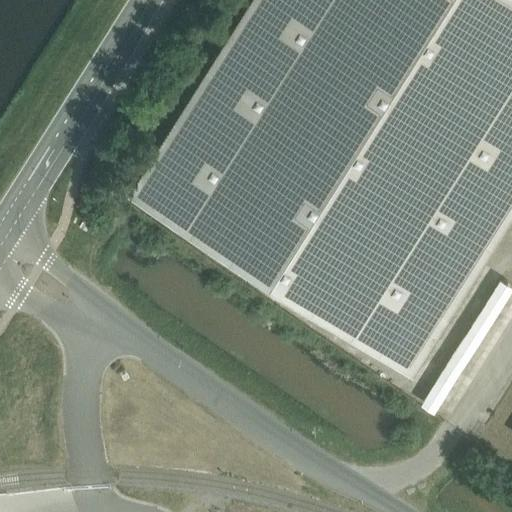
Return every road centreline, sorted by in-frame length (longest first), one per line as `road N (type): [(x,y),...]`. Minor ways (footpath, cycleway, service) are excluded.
road 1 (unclassified): [(402,511),(0,258)]
road 2 (tertiary): [(0,234),(145,0)]
